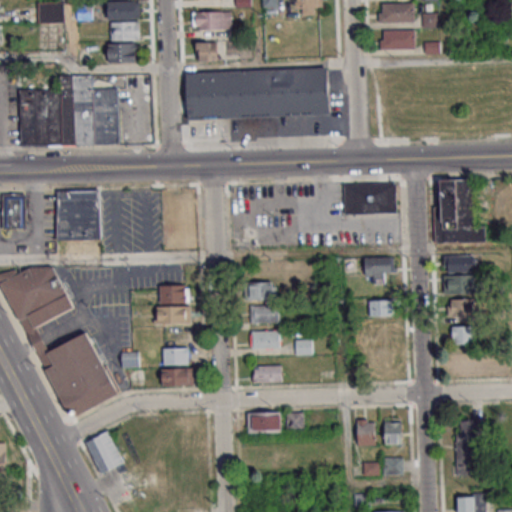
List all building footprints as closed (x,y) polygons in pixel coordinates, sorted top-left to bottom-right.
[(262,0),(262,8),(278,8),(277,0),(262,0)] [(322,7),(321,0),(293,0),(293,14),(314,14),(314,7),(322,7)] [(107,1),(107,18),(139,18),(139,1),(107,1)] [(38,2),(38,22),(64,22),(64,2),(38,2)] [(413,22),(413,3),(378,3),(378,22),(413,22)] [(93,4),(76,4),(76,20),(93,20),(93,4)] [(193,11),(193,29),(231,29),(231,11),(193,11)] [(139,40),(139,21),(111,21),(111,40),(139,40)] [(414,30),(380,30),(380,49),(414,49),(414,30)] [(197,41),(197,60),(217,60),(217,41),(197,41)] [(137,62),(137,43),(108,43),(108,62),(137,62)] [(329,115),(328,67),(186,71),(187,119),(329,115)] [(120,144),(119,87),(93,87),(93,75),(61,75),(61,88),(20,89),(20,145),(120,144)] [(485,240),(485,226),(473,227),(472,179),(440,179),(441,217),(435,217),(435,241),(485,240)] [(396,182),(343,182),(343,213),(396,213),(396,182)] [(56,240),(101,240),(101,188),(56,188),(56,240)] [(2,193),(2,229),(26,229),(26,193),(2,193)] [(446,271),(474,271),(474,255),(446,255),(446,271)] [(117,394),(88,332),(48,351),(36,326),(74,308),(50,257),(2,280),(66,418),(117,394)] [(366,279),(373,279),(373,283),(388,283),(388,257),(366,257),(366,279)] [(442,275),(442,291),(477,291),(477,275),(442,275)] [(276,299),(276,282),(249,282),(249,299),(276,299)] [(159,303),(188,303),(188,285),(159,285),(159,303)] [(394,315),(394,299),(368,300),(368,315),(394,315)] [(474,299),(449,299),(449,316),(474,316),(474,299)] [(279,305),(250,305),(250,322),(279,322),(279,305)] [(191,306),(155,306),(155,323),(191,323),(191,306)] [(397,337),(397,319),(364,319),(364,337),(397,337)] [(476,344),(476,326),(452,326),(452,344),(476,344)] [(280,330),(252,330),(252,348),(280,348),(280,330)] [(295,354),(312,354),(312,339),(295,339),(295,354)] [(164,364),(189,364),(189,347),(164,347),(164,364)] [(139,352),(122,352),(122,366),(139,366),(139,352)] [(454,371),(476,371),(476,354),(454,354),(454,371)] [(393,360),(372,360),(372,378),(393,378),(393,360)] [(254,365),(254,381),(282,381),(282,365),(254,365)] [(193,368),(161,368),(161,385),(193,385),(193,368)] [(248,431),(281,431),(281,412),(248,412),(248,431)] [(304,430),(304,412),(287,412),(287,430),(304,430)] [(375,445),(375,418),(358,418),(358,445),(375,445)] [(456,420),(457,474),(481,473),(480,419),(456,420)] [(385,420),(385,444),(402,444),(402,420),(385,420)] [(101,474),(125,462),(109,430),(85,442),(101,474)] [(290,457),(259,457),(259,475),(290,475),(290,457)] [(402,457),(383,457),(383,475),(402,475),(402,457)] [(457,494),(457,511),(486,511),(487,494),(457,494)]
